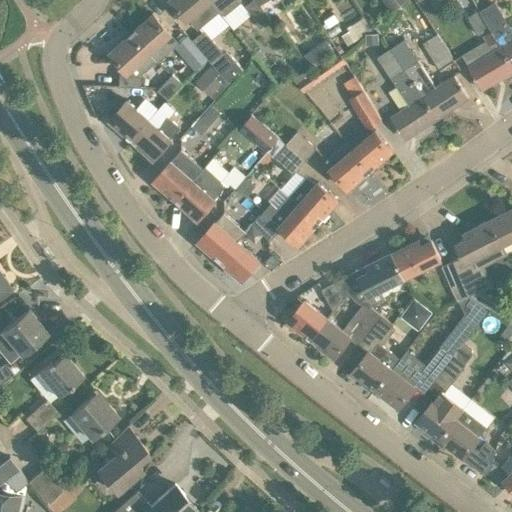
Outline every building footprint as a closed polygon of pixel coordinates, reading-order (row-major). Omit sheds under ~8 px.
[(171,0),(196,30),(218,11),(210,1),(209,0),(171,0)] [(209,0),(210,1),(218,11),(220,13),(222,12),(226,14),(240,2),(239,0),(209,0)] [(259,4),(256,0),(248,0),(243,4),(251,13),(260,25),(269,18),(259,4)] [(480,12),(490,28),(491,31),(492,31),(511,64),(511,33),(494,4),(480,12)] [(490,28),(480,12),(469,19),(479,35),(490,28)] [(153,13),(132,33),(150,53),(172,34),(153,13)] [(426,41),(423,43),(439,68),(453,59),(437,34),(436,34),(433,29),(423,35),(426,41)] [(192,39),(195,42),(204,54),(228,83),(244,70),(227,50),(223,53),(204,30),(192,39)] [(482,89),(511,70),(511,64),(492,31),(491,31),(484,35),(494,51),(469,66),(482,89)] [(156,60),(150,53),(132,33),(110,52),(125,70),(120,74),(120,86),(144,87),(145,76),(142,73),(156,60)] [(410,105),(392,117),(406,139),(437,118),(413,81),(405,69),(391,48),(378,57),(391,78),(410,105)] [(346,63),(340,53),(298,82),(304,91),(346,63)] [(413,81),(437,118),(469,97),(454,76),(436,88),(418,60),(405,69),(413,81)] [(169,99),(175,92),(183,83),(173,74),(158,89),(169,99)] [(345,82),(353,96),(350,98),(369,129),(382,120),(364,90),(362,90),(354,77),(345,82)] [(109,120),(131,140),(149,119),(127,100),(109,120)] [(268,151),(279,138),(252,114),(241,127),(268,151)] [(158,127),(149,119),(131,140),(154,159),(172,139),(170,137),(179,127),(167,117),(158,127)] [(200,117),(192,126),(202,135),(210,126),(200,117)] [(353,149),(371,170),(393,151),(375,130),(353,149)] [(297,131),(286,144),(305,161),(317,148),(297,131)] [(371,170),(353,149),(346,142),(326,159),(332,166),(331,168),(348,189),(371,170)] [(294,173),(305,161),(286,144),(275,156),(294,173)] [(154,181),(176,200),(203,169),(181,149),(154,181)] [(226,178),(230,180),(236,186),(244,177),(249,172),(240,165),(236,170),(234,169),(226,178)] [(203,169),(176,200),(198,220),(216,199),(214,198),(226,185),(205,166),(203,169)] [(290,196),(299,204),(319,222),(339,199),(318,182),(317,182),(313,178),(311,180),(307,176),(290,196)] [(254,186),(244,177),(236,186),(246,195),(254,186)] [(290,196),(271,217),(280,225),(279,226),(300,244),(319,222),(299,204),(290,196)] [(511,208),(490,219),(502,244),(511,238),(511,208)] [(198,241),(220,261),(238,240),(246,231),(224,212),(198,241)] [(279,232),(260,215),(252,224),(271,241),(279,232)] [(502,244),(490,219),(464,232),(467,238),(457,243),(463,256),(453,261),(463,285),(469,295),(481,289),(475,278),(474,278),(470,270),(506,252),(502,244)] [(393,252),(405,277),(441,259),(432,240),(422,245),(419,239),(393,252)] [(260,259),(238,240),(220,261),(242,280),(260,259)] [(405,277),(393,252),(366,265),(369,271),(360,275),(357,270),(335,282),(341,293),(346,296),(349,293),(356,301),(362,304),(369,309),(370,307),(371,306),(366,296),(405,277)] [(463,285),(453,261),(442,265),(457,301),(469,295),(463,285)] [(0,271),(0,293),(10,287),(0,271)] [(341,293),(335,282),(321,289),(333,311),(346,296),(341,293)] [(506,306),(483,291),(481,289),(469,295),(490,309),(500,315),(506,306)] [(426,373),(434,380),(454,354),(463,343),(467,337),(490,309),(469,295),(457,301),(463,317),(422,369),(426,373)] [(403,314),(420,327),(433,309),(416,296),(403,314)] [(305,299),(288,321),(312,339),(328,318),(305,299)] [(343,329),(328,318),(312,339),(335,357),(352,336),(360,343),(381,315),(370,307),(369,309),(362,304),(343,329)] [(2,330),(21,353),(47,331),(28,308),(2,330)] [(396,327),(389,321),(381,315),(360,343),(369,350),(353,371),(376,389),(392,368),(400,358),(383,344),(396,327)] [(463,343),(454,354),(434,380),(445,388),(449,383),(465,363),(472,354),(472,350),(463,343)] [(64,351),(52,361),(51,360),(38,370),(59,395),(83,374),(64,351)] [(4,363),(0,366),(0,384),(13,374),(4,363)] [(399,407),(415,386),(392,368),(376,389),(399,407)] [(91,436),(117,414),(96,390),(70,412),(91,436)] [(464,408),(441,391),(434,400),(417,421),(440,439),(464,408)] [(58,412),(46,399),(25,418),(37,431),(58,412)] [(464,456),(487,473),(494,463),(492,461),(495,449),(485,442),(481,448),(474,443),(480,436),(479,436),(487,426),(464,408),(440,439),(463,457),(464,456)] [(116,491),(142,469),(136,462),(148,451),(126,426),(108,444),(116,454),(98,469),(116,491)] [(0,461),(0,480),(21,466),(12,454),(0,461)] [(506,472),(494,463),(487,473),(498,482),(506,472)] [(47,504),(64,487),(47,465),(28,480),(47,504)] [(137,490),(113,511),(188,511),(195,506),(175,483),(150,505),(137,490)] [(16,511),(20,496),(0,492),(0,511),(16,511)]
